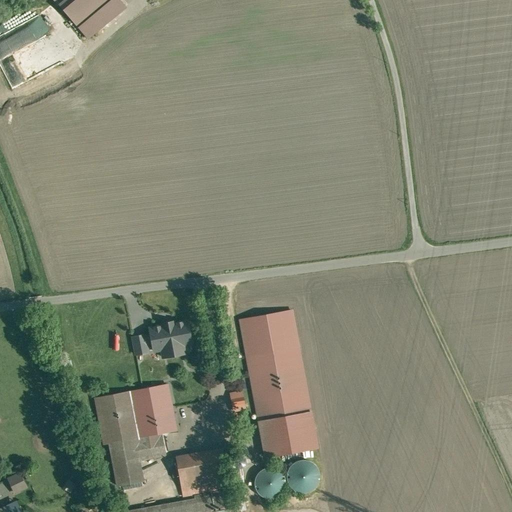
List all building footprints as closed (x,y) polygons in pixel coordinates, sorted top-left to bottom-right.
[(63,0),(58,5),(78,29),(110,0),(63,0)] [(0,57),(49,36),(40,15),(21,23),(23,29),(0,38),(0,57)] [(165,323),(150,325),(154,349),(164,348),(165,354),(183,352),(181,344),(191,342),(187,319),(173,321),(172,319),(165,320),(165,323)] [(146,333),(133,335),(135,352),(148,350),(146,333)] [(299,348),(248,357),(260,421),(311,412),(299,348)] [(167,384),(131,391),(140,436),(162,432),(176,429),(167,384)] [(131,391),(96,398),(105,444),(110,443),(110,442),(140,436),(131,391)] [(242,391),(231,393),(234,410),(245,408),(242,391)] [(311,412),(260,421),(266,457),(318,447),(311,412)] [(140,436),(110,442),(110,443),(118,485),(143,481),(139,460),(166,454),(162,432),(140,436)] [(192,494),(193,500),(127,511),(234,511),(232,492),(212,496),(211,490),(230,487),(223,448),(176,457),(177,463),(172,464),(175,477),(180,476),(183,496),(192,494)] [(242,455),(239,454),(237,455),(235,456),(234,457),(233,459),(233,461),(233,463),(235,465),(236,466),(238,467),(240,467),(242,466),(244,465),(245,463),(246,461),(246,459),(245,457),(243,456),(242,455)] [(307,462),(304,462),(300,463),(297,464),(294,466),(291,469),(290,472),(289,476),(289,480),(290,483),(292,487),(294,489),(298,491),(301,493),(305,493),(309,492),(312,491),(315,489),(317,486),(319,482),(320,479),(320,475),(319,471),(317,468),(314,465),(311,463),(307,462)] [(274,467),(270,467),(266,468),(262,469),(259,472),(257,475),(255,479),(255,483),(256,487),(257,491),(260,494),(263,496),(267,498),(271,498),(275,497),(279,496),(282,493),(284,490),(286,486),(286,482),(285,478),(284,474),(281,471),(278,469),(274,467)] [(20,473),(9,478),(15,492),(26,487),(20,473)] [(69,492),(79,482),(71,474),(61,485),(69,492)] [(256,492),(246,494),(247,503),(257,501),(256,492)]
